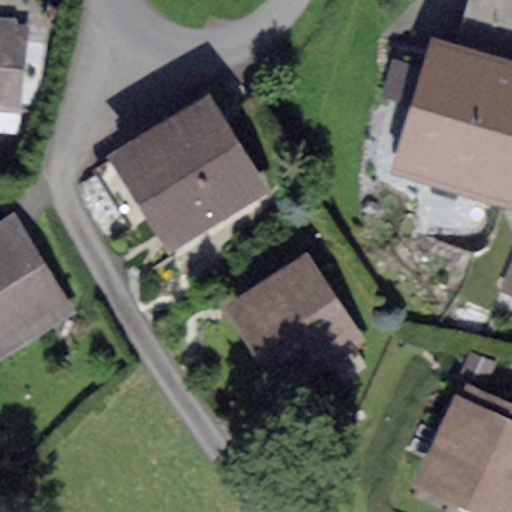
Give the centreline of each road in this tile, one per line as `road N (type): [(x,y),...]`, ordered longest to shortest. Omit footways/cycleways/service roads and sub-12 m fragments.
road 1 (residential): [(260,511),(229,474),(99,247),(85,177),(82,97),(94,38),(125,0)]
road 2 (residential): [(304,0),(271,42),(224,62),(173,56),(136,23),(126,0)]
